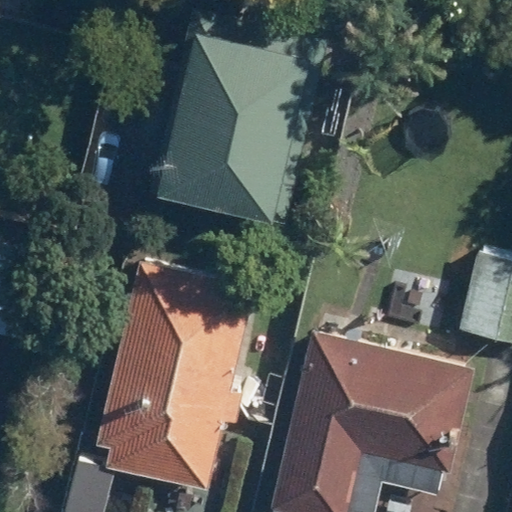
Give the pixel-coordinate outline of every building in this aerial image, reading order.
[(189,16),(153,179),(283,208),(318,44),(189,16)] [(15,173),(0,171),(0,207),(11,208),(15,173)] [(0,243),(0,322),(31,330),(49,255),(0,243)] [(461,323),(511,333),(511,255),(476,248),(461,323)] [(206,479),(254,280),(142,253),(93,452),(206,479)] [(448,511),(484,357),(311,318),(269,502),(314,511),(448,511)]
